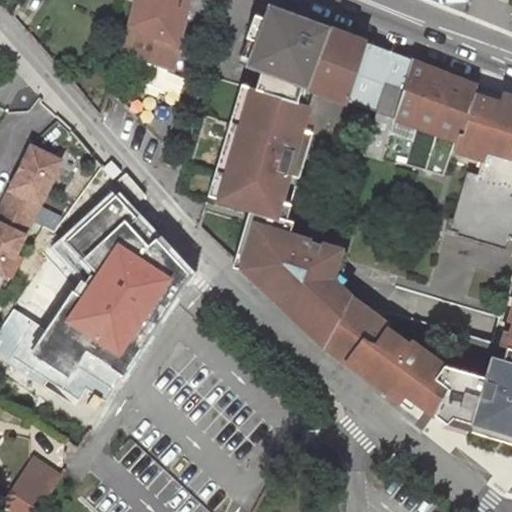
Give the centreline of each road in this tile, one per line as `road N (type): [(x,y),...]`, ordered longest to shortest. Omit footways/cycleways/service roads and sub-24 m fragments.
road 1 (residential): [(0,20),(221,270),(332,379),(495,511)]
road 2 (primary): [(360,0),(511,60)]
